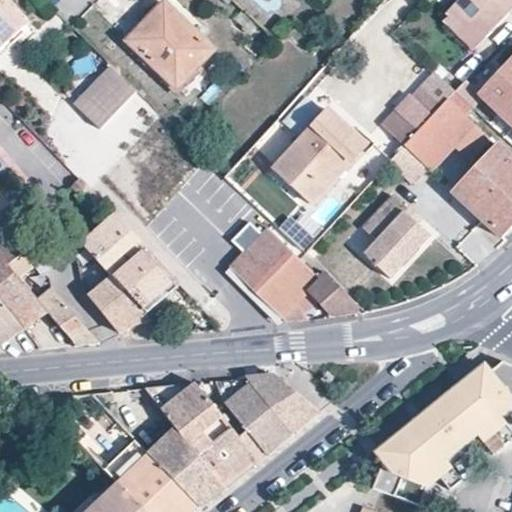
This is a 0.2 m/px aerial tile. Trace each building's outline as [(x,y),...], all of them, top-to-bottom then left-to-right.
[(0,0),(0,57),(18,40),(14,37),(28,23),(6,0),(4,0),(4,1),(3,0),(0,0)] [(484,40),(511,10),(511,0),(460,0),(454,7),(457,11),(484,40)] [(211,50),(164,6),(131,41),(177,86),(211,50)] [(446,15),(449,18),(457,11),(454,7),(446,15)] [(476,49),(484,40),(457,11),(449,18),(446,21),(476,49)] [(511,60),(479,94),(511,124),(511,60)] [(102,128),(138,91),(111,65),(75,102),(102,128)] [(433,116),(455,92),(435,73),(413,97),(433,116)] [(472,107),(455,92),(433,116),(405,146),(427,167),(432,172),(476,125),(465,114),(472,107)] [(388,131),(405,146),(433,116),(413,97),(411,95),(396,111),(402,116),(388,131)] [(330,106),(326,111),(344,127),(348,122),(330,106)] [(344,127),(326,111),(271,170),(305,201),(344,159),(354,168),(374,146),(369,142),(365,147),(344,127)] [(452,192),(502,238),(511,227),(511,158),(497,144),(452,192)] [(412,184),(427,167),(405,146),(389,162),(412,184)] [(344,159),(305,201),(315,210),(354,168),(344,159)] [(81,179),(71,188),(77,194),(75,197),(88,210),(101,200),(81,179)] [(0,199),(0,228),(9,239),(29,221),(6,195),(0,199)] [(408,209),(393,195),(363,227),(377,240),(364,254),(389,278),(402,263),(395,257),(408,243),(415,249),(429,235),(416,222),(405,212),(408,209)] [(408,209),(405,212),(416,222),(421,217),(411,206),(408,209)] [(114,215),(82,244),(112,277),(144,312),(174,286),(144,252),(147,249),(114,215)] [(278,229),(299,250),(309,239),(288,218),(278,229)] [(245,253),(262,236),(249,224),(232,241),(245,253)] [(23,255),(12,242),(9,239),(0,228),(0,299),(25,329),(49,312),(38,300),(21,279),(10,267),(23,255)] [(301,260),(268,229),(262,236),(245,253),(231,268),(283,318),(297,303),(309,290),(317,283),(320,279),(326,273),(307,255),(301,260)] [(358,230),(347,243),(362,255),(373,242),(358,230)] [(402,263),(415,249),(408,243),(395,257),(402,263)] [(21,279),(34,268),(23,255),(10,267),(21,279)] [(356,314),(361,309),(326,273),(320,279),(317,283),(309,290),(334,317),(356,314)] [(120,334),(151,320),(144,312),(112,277),(89,296),(120,334)] [(75,346),(100,344),(53,289),(38,300),(49,312),(69,337),(75,346)] [(0,345),(25,329),(0,299),(0,345)] [(287,322),(307,320),(297,303),(283,318),(287,322)] [(495,357),(383,449),(387,459),(367,488),(431,510),(435,487),(452,496),(511,446),(511,364),(504,372),(495,357)] [(276,376),(247,379),(292,435),(319,412),(276,376)] [(292,435),(247,379),(216,382),(224,403),(246,432),(239,438),(259,461),(292,435)] [(224,418),(196,384),(172,386),(191,410),(173,424),(176,429),(198,456),(213,444),(205,434),(224,418)] [(191,410),(172,386),(146,389),(173,424),(191,410)] [(216,496),(225,489),(198,456),(176,429),(148,455),(201,508),(216,496)] [(259,461),(239,438),(233,429),(213,444),(198,456),(225,489),(259,461)] [(118,485),(148,455),(135,442),(105,471),(118,485)] [(143,511),(196,511),(201,508),(148,455),(118,485),(143,511)] [(88,511),(143,511),(118,485),(88,511)]
